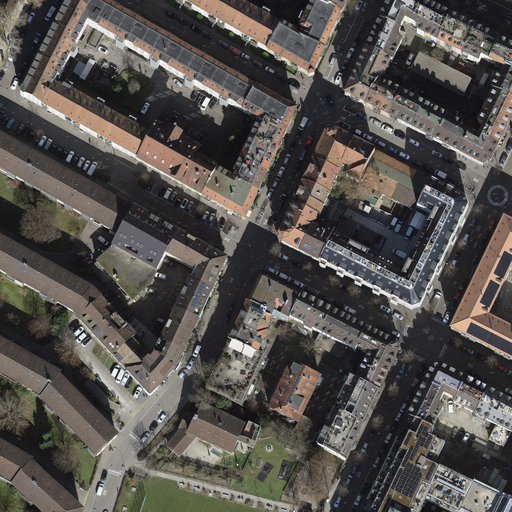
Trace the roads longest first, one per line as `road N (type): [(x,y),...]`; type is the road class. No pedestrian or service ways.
road 1 (residential): [(99,511),(115,461),(193,376),(251,254)]
road 2 (residential): [(0,100),(111,163),(133,190),(251,254)]
road 3 (residential): [(321,103),(138,0)]
road 4 (residential): [(496,194),(321,103)]
road 5 (residential): [(251,254),(424,341)]
road 6 (residential): [(424,341),(342,511)]
road 7 (residential): [(251,254),(321,103)]
road 8 (residential): [(496,194),(424,341)]
